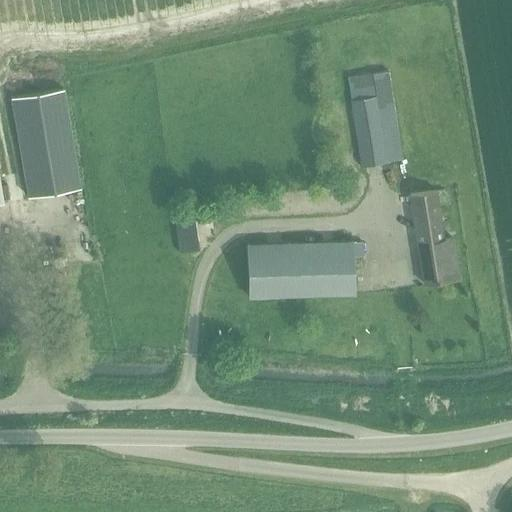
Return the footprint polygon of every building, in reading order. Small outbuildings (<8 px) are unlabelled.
[(388,71),(348,77),(361,165),(402,159),(388,71)] [(63,87),(11,96),(28,197),(80,188),(63,87)] [(424,283),(459,278),(453,238),(443,239),(436,190),(409,194),(424,283)] [(183,211),(190,251),(199,249),(193,210),(183,211)] [(179,253),(190,251),(183,211),(173,213),(179,253)] [(248,245),(249,297),(354,293),(352,256),(352,242),(352,241),(248,245)] [(363,241),(352,242),(352,256),(364,256),(363,241)]
